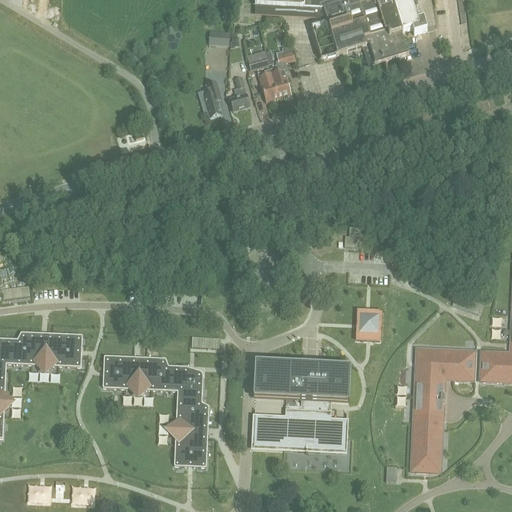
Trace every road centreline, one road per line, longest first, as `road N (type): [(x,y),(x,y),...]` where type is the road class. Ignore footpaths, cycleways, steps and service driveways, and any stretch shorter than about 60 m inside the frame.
road 1 (residential): [(0,312),(94,305),(201,312),(216,315),(253,356)]
road 2 (residential): [(253,356),(302,330),(316,306),(266,129)]
road 3 (secondary): [(266,129),(511,56)]
road 4 (unclassified): [(159,161),(137,82),(4,0)]
road 5 (secondary): [(0,210),(159,161)]
road 6 (residential): [(241,511),(253,356)]
